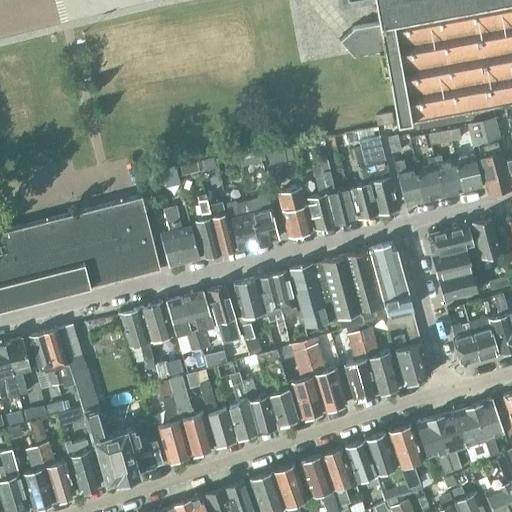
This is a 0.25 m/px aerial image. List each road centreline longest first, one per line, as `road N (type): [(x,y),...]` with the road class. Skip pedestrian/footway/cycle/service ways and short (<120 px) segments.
road 1 (residential): [(44,511),(447,385)]
road 2 (residential): [(402,224),(0,321)]
road 3 (residential): [(447,385),(402,224)]
